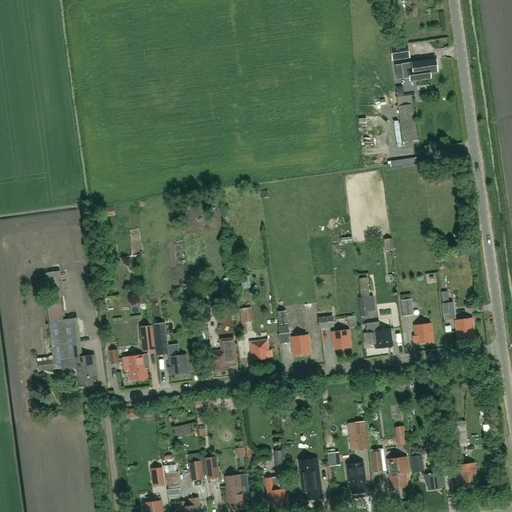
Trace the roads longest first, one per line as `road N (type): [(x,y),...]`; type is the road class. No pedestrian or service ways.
road 1 (unclassified): [(121,396),(502,349)]
road 2 (unclassified): [(502,349),(454,0)]
